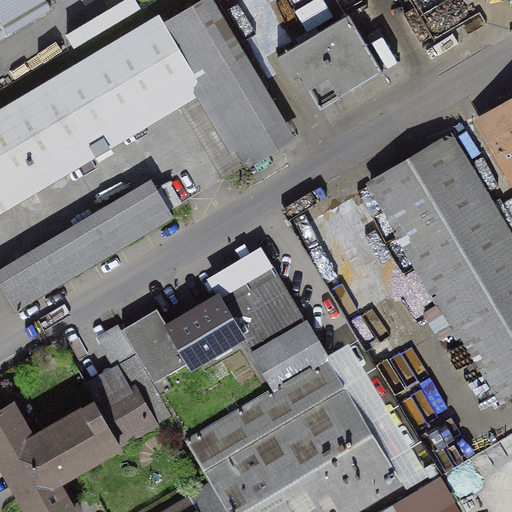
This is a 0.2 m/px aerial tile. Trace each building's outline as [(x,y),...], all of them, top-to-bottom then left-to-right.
[(0,0),(0,43),(49,15),(39,0),(0,0)] [(75,49),(140,8),(134,0),(123,0),(66,35),(75,49)] [(213,0),(207,0),(167,24),(208,92),(184,106),(205,142),(227,178),(296,137),(213,0)] [(0,116),(0,215),(86,164),(184,106),(208,92),(167,24),(164,19),(0,116)] [(356,25),(286,67),(297,85),(305,81),(327,118),(358,100),(390,81),(356,25)] [(511,91),(505,96),(471,116),(511,184),(511,91)] [(409,154),(366,178),(500,400),(511,392),(511,232),(451,128),(409,154)] [(80,233),(0,280),(23,318),(180,225),(171,211),(157,187),(80,233)] [(153,305),(119,325),(152,376),(184,357),(190,366),(241,336),(271,386),(326,354),(260,242),(205,275),(213,289),(188,304),(162,319),(153,305)] [(10,393),(0,398),(0,472),(3,478),(22,511),(75,511),(78,511),(59,477),(170,413),(119,325),(118,323),(96,336),(111,363),(80,381),(87,393),(29,426),(10,393)] [(271,386),(186,436),(212,480),(230,511),(360,511),(426,473),(409,445),(419,439),(358,335),(342,344),(326,354),(271,386)] [(230,511),(212,480),(188,494),(155,511),(230,511)] [(421,511),(414,499),(423,494),(420,488),(378,511),(421,511)] [(464,511),(460,504),(447,511),(442,502),(425,511),(464,511)]
